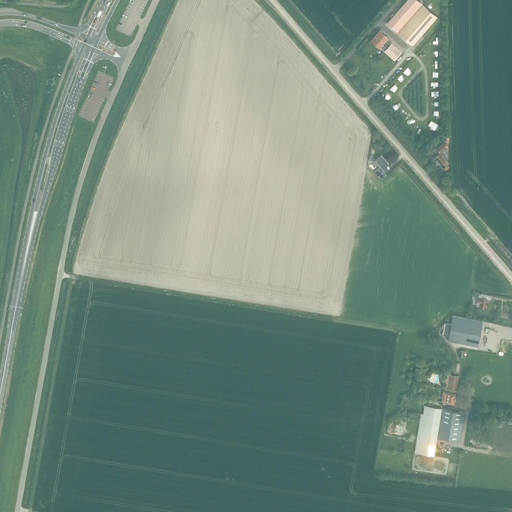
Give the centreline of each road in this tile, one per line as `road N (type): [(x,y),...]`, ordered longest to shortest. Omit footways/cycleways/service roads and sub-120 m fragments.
road 1 (unclassified): [(19,511),(72,205),(126,65)]
road 2 (track): [(60,275),(431,332)]
road 3 (unclassified): [(511,276),(272,0)]
road 4 (primary): [(84,46),(41,169),(21,275)]
road 5 (primary): [(21,275),(92,49)]
